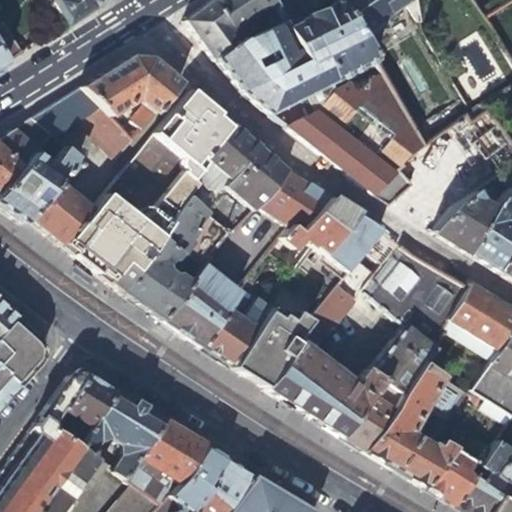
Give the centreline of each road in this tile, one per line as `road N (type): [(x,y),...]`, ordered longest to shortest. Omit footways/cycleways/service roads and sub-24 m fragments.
road 1 (residential): [(511,301),(363,210),(214,98),(141,9)]
road 2 (residential): [(87,323),(391,511)]
road 3 (residential): [(141,9),(0,103)]
road 4 (residential): [(87,323),(0,424)]
